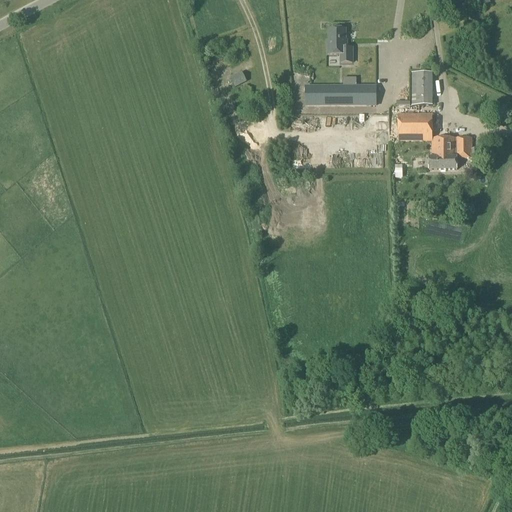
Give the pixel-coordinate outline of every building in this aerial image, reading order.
[(489,4),(486,0),(479,0),(478,1),(482,8),(489,4)] [(346,42),(345,42),(345,31),(329,31),(329,42),(327,42),(327,56),(341,56),(341,64),(352,64),(352,50),(346,50),(346,42)] [(230,79),(235,88),(246,82),(241,73),(230,79)] [(412,107),(432,107),(432,75),(412,75),(412,107)] [(305,107),(376,107),(376,88),(305,88),(305,107)] [(432,140),(432,116),(398,116),(398,143),(432,143),(432,154),(429,154),(429,158),(429,171),(457,171),(457,166),(458,164),(458,162),(457,160),(477,160),(477,150),(472,150),(471,140),(432,140)] [(380,147),(387,147),(387,135),(379,135),(380,147)]
